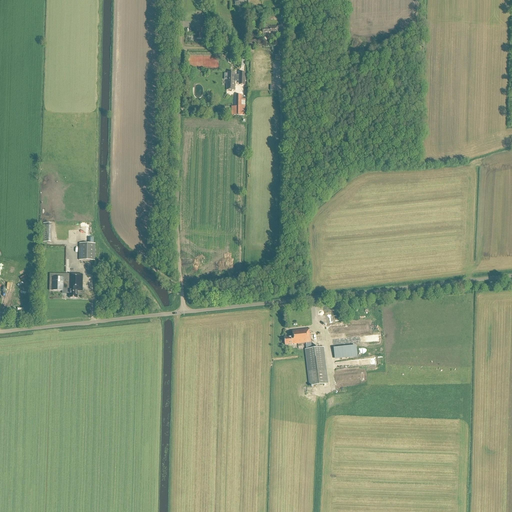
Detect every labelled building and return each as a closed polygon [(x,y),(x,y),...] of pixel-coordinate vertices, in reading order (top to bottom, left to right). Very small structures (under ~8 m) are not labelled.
[(286,39),(286,34),(285,26),(278,27),(278,26),(263,27),(263,29),(262,29),(263,34),(263,33),(263,35),(281,34),(281,38),(282,39),(286,39)] [(245,86),(245,73),(239,73),(239,77),(234,77),(234,73),(228,73),(228,74),(224,74),(224,80),(227,80),(227,91),(235,91),(235,81),(239,81),(239,86),(245,86)] [(241,96),(235,96),(235,108),(232,108),(232,116),(244,116),(244,108),(245,108),(245,100),(241,100),(241,96)] [(52,242),(52,223),(44,223),(44,242),(52,242)] [(89,244),(80,244),(79,261),(95,261),(95,244),(93,244),(89,244)] [(66,260),(50,260),(50,291),(70,291),(70,298),(78,299),(78,291),(82,291),(83,275),(70,275),(69,282),(66,282),(66,260)] [(312,349),(311,346),(310,334),(309,334),(309,330),(292,331),(292,337),(284,338),(285,346),(305,343),(309,372),(310,386),(327,384),(325,370),(323,348),(312,349)] [(335,358),(358,357),(357,345),(335,347),(335,358)]
